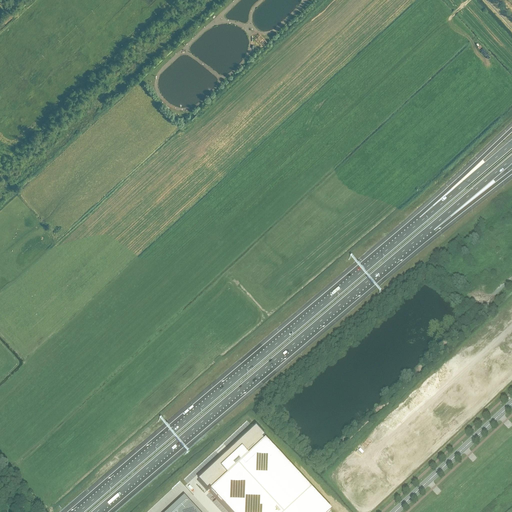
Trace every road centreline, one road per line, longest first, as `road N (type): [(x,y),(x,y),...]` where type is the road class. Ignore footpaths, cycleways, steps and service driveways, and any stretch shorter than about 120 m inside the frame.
road 1 (motorway): [(393,243),(78,511)]
road 2 (motorway): [(97,511),(319,321)]
road 3 (motorway): [(319,321),(511,158)]
road 4 (motorway): [(319,321),(511,175)]
road 5 (motorway): [(511,130),(393,243)]
road 6 (secondary): [(511,403),(395,511)]
road 7 (motorway): [(511,143),(393,243)]
